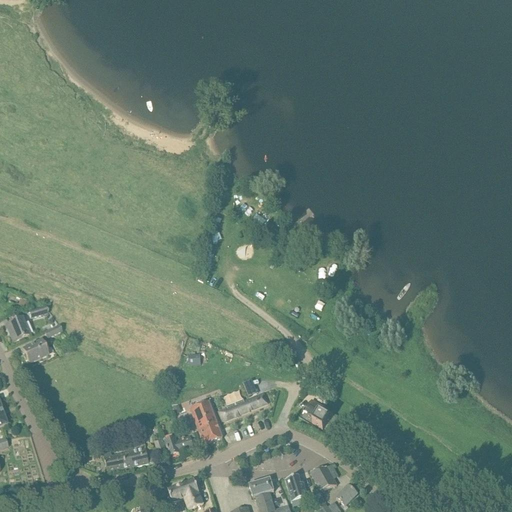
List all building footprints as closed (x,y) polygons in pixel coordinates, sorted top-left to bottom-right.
[(323,277),(321,283),(328,285),(330,279),(323,277)] [(45,308),(29,313),(31,320),(47,315),(45,308)] [(21,320),(8,326),(11,334),(9,335),(13,344),(29,337),(21,320)] [(59,327),(44,334),(47,340),(62,333),(59,327)] [(29,365),(47,357),(41,342),(23,350),(29,365)] [(201,366),(200,356),(188,357),(189,366),(201,366)] [(228,410),(219,413),(223,423),(267,405),(263,396),(263,395),(244,403),(243,400),(226,407),(228,410)] [(323,432),(329,421),(322,417),(326,410),(312,400),(308,408),(306,407),(298,419),(315,429),(316,428),(323,432)] [(203,439),(206,446),(222,439),(209,403),(190,410),(201,440),(203,439)] [(134,453),(130,454),(133,469),(155,464),(153,456),(165,452),(162,444),(161,440),(154,442),(156,448),(151,450),(146,451),(145,446),(133,448),(134,453)] [(170,458),(179,455),(179,454),(193,450),(190,440),(176,444),(175,440),(165,443),(170,458)] [(130,454),(134,453),(132,444),(125,445),(127,455),(104,460),(107,475),(121,472),(133,469),(130,454)] [(333,468),(327,470),(333,481),(339,478),(333,468)] [(321,492),(336,487),(333,481),(327,470),(326,469),(310,474),(321,492)] [(299,477),(285,482),(291,503),(308,498),(304,484),(301,485),(299,477)] [(270,480),(249,487),(253,500),(255,499),(269,495),(274,493),(270,480)] [(199,494),(194,481),(168,491),(173,504),(184,500),(189,511),(203,506),(198,494),(199,494)] [(357,496),(348,487),(336,499),(345,508),(357,496)] [(275,511),(274,511),(269,495),(255,499),(259,511),(289,511),(288,508),(275,511)]
